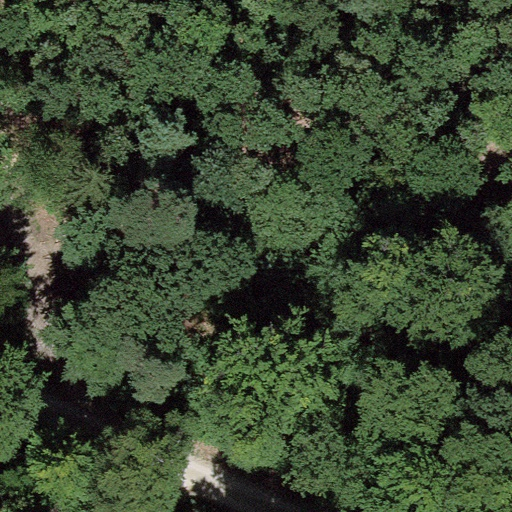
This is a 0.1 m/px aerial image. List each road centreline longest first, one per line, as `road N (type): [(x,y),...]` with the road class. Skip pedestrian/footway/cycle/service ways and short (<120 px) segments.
road 1 (track): [(0,387),(279,511)]
road 2 (track): [(0,288),(78,424)]
